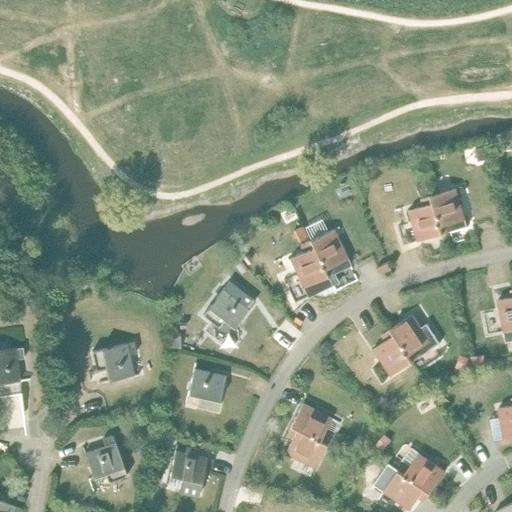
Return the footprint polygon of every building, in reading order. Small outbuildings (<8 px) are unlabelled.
[(511,140),(503,142),(504,150),(511,149),(511,140)] [(425,182),(417,185),(420,195),(428,193),(425,182)] [(432,196),(443,234),(453,231),(468,226),(466,219),(456,188),(432,196)] [(443,234),(432,196),(421,199),(423,206),(409,210),(418,241),(443,234)] [(302,227),(294,230),(299,241),(307,237),(302,227)] [(327,276),(332,285),(337,282),(333,273),(350,265),(333,229),(310,241),(327,276)] [(308,296),(332,285),(327,276),(310,241),(300,245),(303,252),(289,258),(304,287),(308,296)] [(388,262),(377,266),(381,275),(392,270),(388,262)] [(229,281),(202,315),(218,327),(224,320),(234,328),(250,307),(254,301),(241,291),(239,294),(235,291),(237,288),(229,281)] [(511,289),(511,290),(511,293),(511,297),(498,300),(504,332),(506,341),(511,340),(511,289)] [(412,314),(391,328),(413,361),(422,355),(440,343),(427,323),(421,327),(412,314)] [(413,361),(391,328),(382,334),(386,340),(373,348),(391,375),(413,361)] [(133,342),(92,351),(96,371),(105,369),(107,380),(133,375),(129,354),(136,352),(133,342)] [(0,382),(19,380),(17,359),(24,358),(22,347),(0,350),(0,382)] [(193,368),(187,394),(199,396),(197,405),(217,410),(225,375),(193,368)] [(302,403),(291,425),(326,444),(330,435),(324,431),(331,418),(302,403)] [(511,438),(511,405),(498,408),(504,440),(511,438)] [(147,417),(139,422),(145,430),(153,425),(147,417)] [(326,444),(291,425),(285,436),(292,439),(285,452),(314,467),(326,444)] [(104,445),(84,453),(93,478),(103,473),(107,482),(126,475),(112,435),(102,439),(104,445)] [(167,439),(154,436),(152,448),(165,451),(167,439)] [(174,449),(169,475),(181,477),(178,490),(198,494),(206,456),(174,449)] [(398,470),(431,493),(445,471),(419,453),(410,465),(404,461),(398,470)] [(431,493),(398,470),(384,491),(410,510),(419,497),(425,501),(431,493)] [(0,499),(0,511),(19,511),(21,508),(0,499)] [(511,511),(511,502),(494,511),(511,511)]
